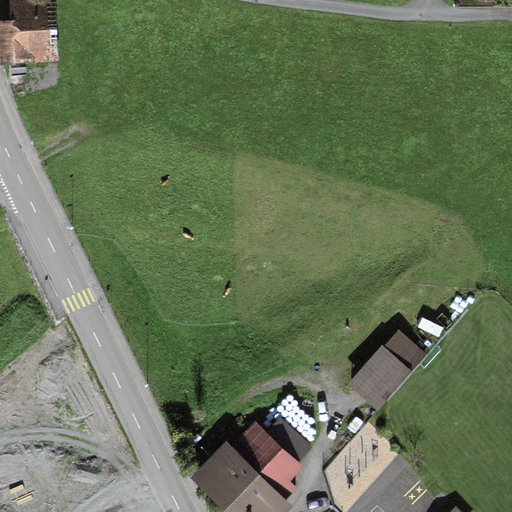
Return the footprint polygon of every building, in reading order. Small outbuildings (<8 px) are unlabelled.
[(13,0),(13,1),(0,1),(0,58),(52,56),(48,0),(13,0)] [(351,386),(378,409),(411,371),(385,348),(351,386)] [(297,466),(254,426),(228,452),(267,490),(283,473),(287,477),(297,466)] [(239,511),(270,511),(280,502),(267,490),(228,452),(221,460),(210,449),(198,461),(209,472),(204,477),(239,511)] [(120,492),(103,511),(104,511),(131,511),(136,506),(120,492)]
